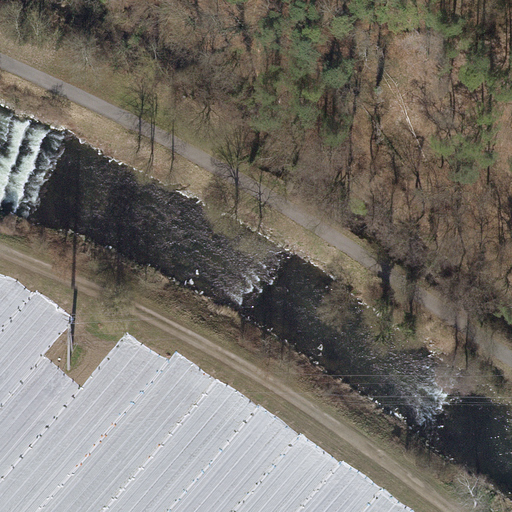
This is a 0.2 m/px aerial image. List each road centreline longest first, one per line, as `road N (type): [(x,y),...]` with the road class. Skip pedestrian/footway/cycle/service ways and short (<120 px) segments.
road 1 (track): [(0,60),(202,158),(511,354)]
road 2 (track): [(446,511),(329,426),(203,349),(0,255)]
